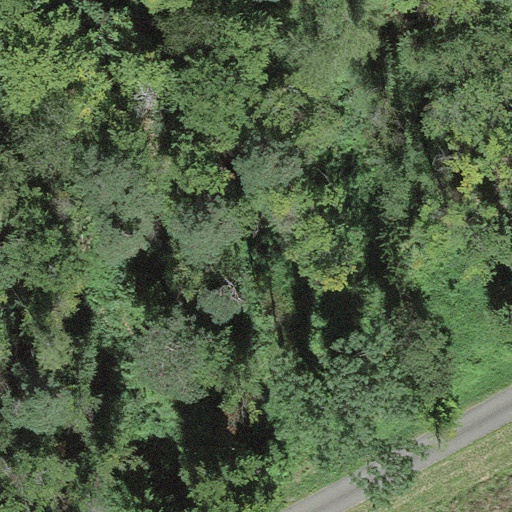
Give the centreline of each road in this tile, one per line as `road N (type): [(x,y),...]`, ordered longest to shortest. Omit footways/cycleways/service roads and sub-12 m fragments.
road 1 (unclassified): [(304,511),(511,396)]
road 2 (track): [(0,91),(169,0)]
